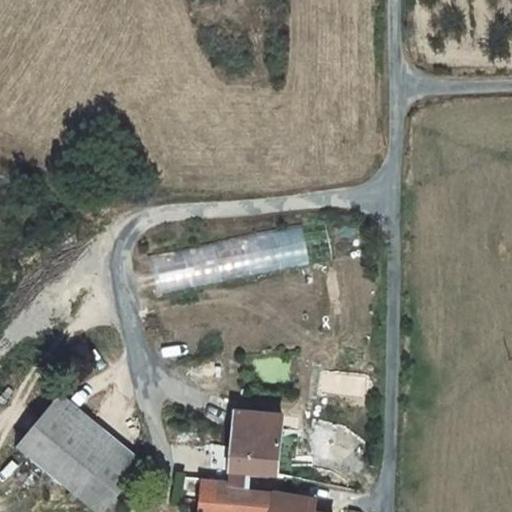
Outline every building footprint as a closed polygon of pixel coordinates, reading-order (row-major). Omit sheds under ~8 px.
[(303,226),(153,253),(160,292),(222,280),(222,279),(310,263),(303,226)] [(232,463),(255,469),(280,471),(280,469),(281,440),(286,408),(240,403),(232,463)] [(27,447),(93,493),(119,451),(121,448),(60,404),(27,447)] [(149,472),(119,451),(93,493),(121,511),(149,472)] [(232,463),(231,481),(252,485),(255,469),(232,463)] [(227,511),(231,481),(209,475),(203,511),(210,511),(227,511)] [(227,511),(274,511),(276,489),(252,485),(231,481),(227,511)] [(316,511),(318,501),(276,489),(274,511),(316,511)]
